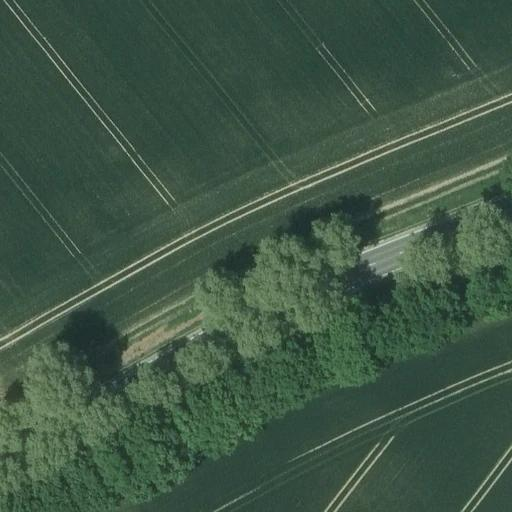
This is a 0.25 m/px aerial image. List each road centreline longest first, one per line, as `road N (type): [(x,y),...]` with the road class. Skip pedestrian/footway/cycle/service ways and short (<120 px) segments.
road 1 (secondary): [(511,210),(236,327),(0,464)]
road 2 (track): [(0,417),(220,289),(511,169)]
road 3 (track): [(88,511),(284,400),(511,301)]
